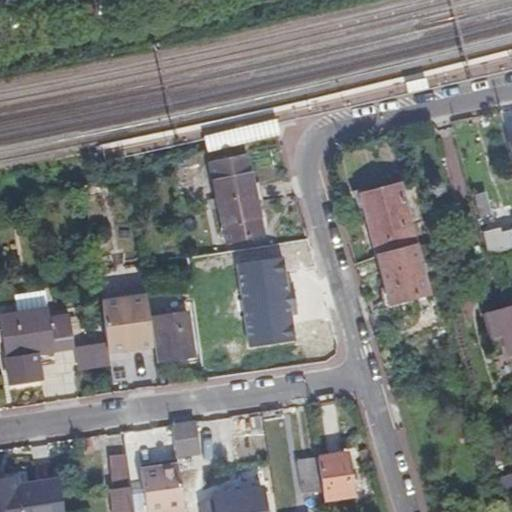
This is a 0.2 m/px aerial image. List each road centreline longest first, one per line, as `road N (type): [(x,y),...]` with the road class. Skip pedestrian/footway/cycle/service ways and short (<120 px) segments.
road 1 (residential): [(511,89),(349,125),(310,145),(305,169),(364,381)]
road 2 (residential): [(0,433),(364,381)]
road 3 (residential): [(364,381),(406,511)]
